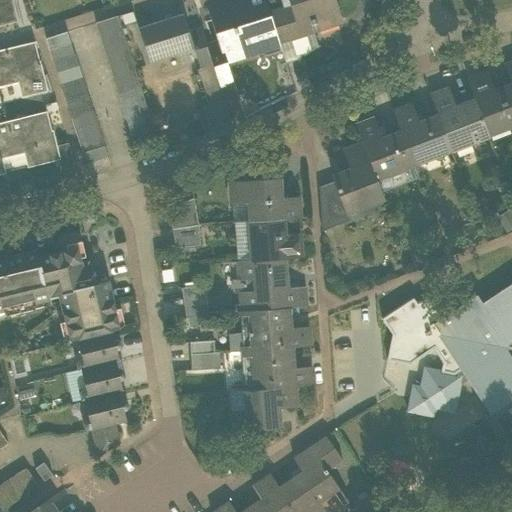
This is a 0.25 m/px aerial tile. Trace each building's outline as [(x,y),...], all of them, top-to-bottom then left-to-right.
[(0,0),(0,25),(17,22),(11,0),(0,0)] [(254,43),(257,53),(280,46),(278,40),(270,16),(265,0),(214,0),(205,3),(218,42),(221,53),(254,43)] [(293,9),(301,33),(313,29),(341,20),(334,0),(288,0),(292,9),(293,9)] [(270,16),(278,40),(301,33),(293,9),(292,9),(270,16)] [(183,14),(138,28),(148,62),(194,48),(188,31),(183,14)] [(94,23),(133,147),(156,140),(117,16),(94,23)] [(200,27),(188,31),(194,48),(200,69),(212,65),(206,45),(200,27)] [(278,40),(280,46),(284,57),(318,46),(313,29),(301,33),(278,40)] [(45,39),(49,51),(71,43),(68,32),(45,39)] [(33,42),(0,50),(0,86),(17,82),(23,81),(27,95),(48,90),(40,60),(37,61),(33,42)] [(221,53),(218,42),(206,45),(212,65),(224,61),(221,53)] [(49,51),(52,62),(75,55),(71,43),(49,51)] [(227,60),(228,63),(257,53),(254,43),(221,53),(224,61),(227,60)] [(52,62),(56,73),(78,66),(75,55),(52,62)] [(212,65),(220,87),(234,82),(228,63),(227,60),(224,61),(212,65)] [(56,73),(59,85),(82,77),(78,66),(56,73)] [(467,81),(475,100),(488,134),(511,124),(511,85),(493,92),(486,74),(467,81)] [(59,85),(63,96),(86,89),(82,77),(59,85)] [(23,81),(17,82),(20,97),(27,95),(23,81)] [(63,96),(67,108),(89,100),(86,89),(63,96)] [(430,96),(438,116),(450,146),(451,148),(488,134),(475,100),(456,107),(449,89),(430,96)] [(67,108),(70,119),(93,112),(89,100),(67,108)] [(393,112),(400,130),(419,123),(412,104),(393,112)] [(0,123),(0,154),(1,159),(2,159),(24,153),(29,152),(33,167),(60,160),(57,146),(54,135),(52,136),(46,112),(0,123)] [(70,119),(81,154),(104,146),(93,112),(70,119)] [(438,116),(419,123),(400,130),(412,160),(450,146),(438,116)] [(356,126),(363,143),(375,175),(412,160),(400,130),(382,137),(375,118),(356,126)] [(60,160),(62,169),(74,167),(68,143),(57,146),(60,160)] [(382,194),(375,175),(363,143),(343,151),(351,169),(332,177),(334,181),(345,209),(346,209),(382,194)] [(108,160),(104,146),(81,154),(86,167),(108,160)] [(27,168),(33,167),(29,152),(24,153),(27,168)] [(250,202),(250,221),(280,219),(298,218),(297,198),(279,199),(277,179),(230,182),(231,204),(250,202)] [(319,187),(322,231),(350,220),(348,214),(346,209),(345,209),(334,181),(319,187)] [(382,194),(346,209),(348,214),(384,200),(382,194)] [(169,208),(172,229),(197,225),(194,198),(169,208)] [(250,202),(231,204),(233,222),(236,222),(250,221),(250,202)] [(511,207),(496,217),(506,232),(511,228),(511,207)] [(250,221),(253,261),(284,258),(301,257),(300,235),(282,236),(280,219),(250,221)] [(250,221),(236,222),(238,262),(253,261),(250,221)] [(200,245),(197,225),(172,229),(175,248),(200,245)] [(77,248),(38,257),(47,299),(59,296),(70,340),(77,338),(112,330),(118,328),(107,280),(96,283),(93,271),(83,274),(77,248)] [(430,267),(423,249),(410,254),(417,272),(430,267)] [(0,310),(6,309),(6,311),(32,305),(31,303),(47,299),(38,257),(36,251),(23,254),(23,253),(16,255),(13,256),(7,258),(6,252),(3,252),(2,256),(2,259),(0,259),(0,310)] [(238,262),(242,311),(287,308),(305,307),(304,286),(286,288),(284,258),(253,261),(238,262)] [(181,288),(186,318),(209,314),(205,285),(181,288)] [(511,292),(508,286),(482,304),(464,315),(459,307),(442,318),(433,324),(430,325),(436,335),(437,334),(460,368),(453,373),(441,370),(424,367),(420,386),(412,384),(407,411),(434,417),(435,409),(454,413),(460,383),(467,379),(504,434),(511,429),(511,361),(511,360),(508,362),(501,350),(503,349),(502,346),(511,339),(511,292)] [(476,295),(459,307),(464,315),(482,304),(476,295)] [(443,362),(441,370),(453,373),(460,368),(437,334),(436,335),(430,325),(433,324),(442,318),(428,297),(417,304),(413,298),(382,318),(392,334),(387,360),(410,364),(433,348),(443,362)] [(249,334),(250,351),(290,347),(308,346),(307,327),(289,328),(287,308),(242,311),(240,311),(241,334),(249,334)] [(112,330),(77,338),(81,358),(79,358),(77,359),(76,362),(76,365),(77,369),(80,368),(115,360),(119,359),(116,350),(119,348),(120,345),(119,341),(117,340),(114,339),(112,330)] [(239,334),(228,334),(229,352),(240,351),(239,334)] [(189,342),(190,355),(214,353),(214,341),(189,342)] [(243,351),(246,390),(293,387),(311,385),(310,366),(292,367),(290,347),(250,351),(243,351)] [(219,353),(214,353),(190,355),(191,370),(220,368),(219,353)] [(115,361),(115,360),(80,368),(85,388),(84,388),(81,389),(79,392),(79,396),(80,400),(83,399),(118,390),(122,389),(120,380),(122,378),(123,376),(122,372),(119,369),(117,369),(115,361)] [(295,407),(293,387),(246,390),(247,410),(229,412),(231,431),(278,428),(277,408),(295,407)] [(121,399),(118,390),(83,399),(88,416),(86,417),(84,421),(85,426),(86,428),(90,429),(91,429),(114,423),(126,421),(123,411),(125,409),(126,407),(125,402),(123,400),(121,399)] [(228,392),(229,412),(247,410),(246,390),(228,392)] [(91,429),(98,457),(119,443),(114,423),(91,429)] [(311,447),(327,470),(342,460),(326,436),(311,447)] [(501,442),(477,436),(472,454),(496,460),(501,442)] [(302,472),(279,488),(294,511),(310,511),(321,505),(318,502),(339,488),(327,470),(311,447),(293,459),(302,472)] [(42,478),(44,481),(52,475),(43,463),(35,469),(42,478)] [(29,493),(38,487),(25,467),(16,473),(29,493)] [(20,499),(29,493),(16,473),(7,480),(20,499)] [(252,486),(261,500),(279,488),(269,474),(252,486)] [(0,488),(11,505),(20,499),(7,480),(0,484),(0,488)] [(0,508),(2,511),(11,505),(0,488),(0,508)] [(294,511),(279,488),(261,500),(264,504),(256,510),(253,505),(241,511),(294,511)] [(261,500),(253,505),(256,510),(264,504),(261,500)] [(54,511),(48,501),(30,511),(54,511)] [(212,511),(235,511),(228,502),(212,511)]
